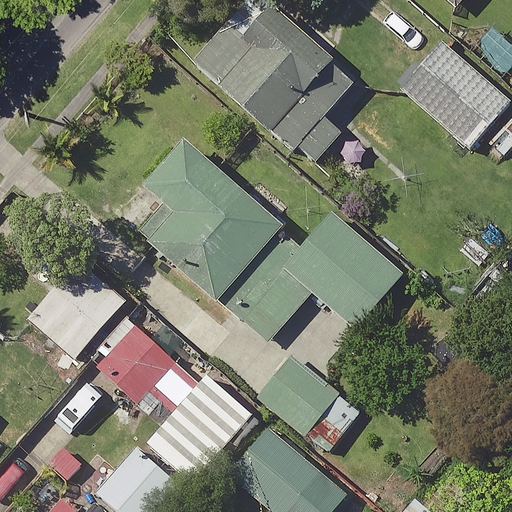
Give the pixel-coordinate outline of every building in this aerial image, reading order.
[(352,90),(255,0),(254,0),(194,65),(267,132),(309,172),(339,139),(321,123),(352,90)] [(511,0),(446,0),(459,11),(468,0),(511,0)] [(511,71),(511,46),(485,28),(468,53),(507,80),(511,71)] [(399,88),(469,150),(481,137),(510,103),(440,41),(399,88)] [(511,116),(490,141),(511,160),(511,116)] [(284,230),(184,144),(143,192),(173,217),(146,248),(216,308),(284,230)] [(406,277),(333,215),(283,272),(356,334),(406,277)] [(30,321),(76,361),(124,305),(78,266),(30,321)] [(203,385),(136,327),(96,374),(163,431),(203,385)] [(338,402),(291,361),(258,399),(306,440),(338,402)] [(338,511),(349,500),(269,431),(229,477),(270,511),(338,511)] [(158,511),(181,487),(137,449),(97,495),(116,511),(158,511)] [(72,511),(62,503),(54,511),(72,511)]
